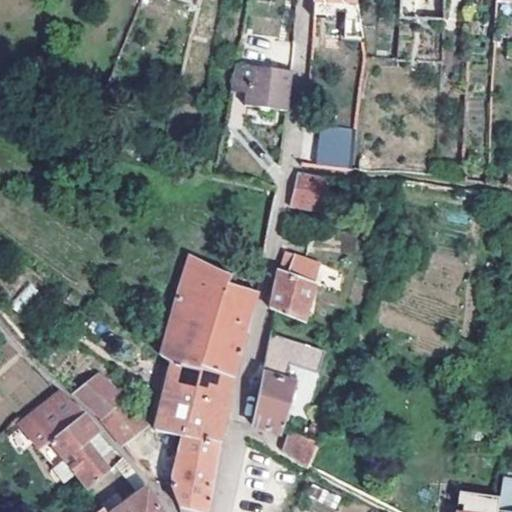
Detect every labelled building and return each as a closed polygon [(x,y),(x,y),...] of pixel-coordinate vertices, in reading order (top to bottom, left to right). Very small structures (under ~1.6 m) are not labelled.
[(315,0),(315,2),(329,3),(337,3),(346,3),(346,39),(363,39),(357,1),(356,0),(315,0)] [(245,105),(260,106),(261,100),(271,101),(271,108),(288,110),(291,79),(292,70),(235,64),(230,91),(247,93),(245,105)] [(315,163),(348,168),(354,130),(320,125),(315,163)] [(323,213),(323,212),(325,176),(298,173),(290,206),(323,213)] [(276,195),(249,189),(245,212),(272,217),(276,195)] [(282,252),(279,270),(288,273),(294,256),(282,252)] [(230,272),(188,256),(156,356),(168,366),(234,377),(246,331),(257,292),(228,281),(230,272)] [(271,309),(275,311),(304,322),(316,283),(312,281),(317,264),(294,256),(288,273),(279,270),(271,309)] [(368,323),(364,338),(380,345),(386,331),(368,323)] [(280,436),(297,386),(285,381),(288,365),(317,371),(322,348),(269,337),(262,373),(251,425),(280,436)] [(162,432),(181,435),(220,443),(225,420),(234,377),(168,366),(154,436),(160,437),(162,432)] [(117,393),(99,376),(75,396),(102,419),(111,430),(124,446),(145,426),(133,410),(124,399),(117,393)] [(37,440),(42,446),(51,439),(83,417),(58,395),(4,437),(18,455),(37,440)] [(288,431),(286,438),(283,449),(308,467),(328,418),(318,414),(307,438),(288,431)] [(107,473),(96,458),(84,442),(89,438),(96,433),(83,417),(51,439),(63,456),(64,455),(65,458),(77,474),(89,491),(90,490),(107,473)] [(181,435),(171,486),(181,511),(207,511),(209,505),(214,476),(220,443),(181,435)] [(84,442),(96,458),(100,455),(89,438),(84,442)] [(77,474),(65,458),(52,467),(64,483),(77,474)] [(122,459),(115,466),(136,491),(144,485),(122,459)] [(499,496),(496,511),(511,511),(511,477),(502,477),(499,496)] [(333,493),(319,485),(315,495),(330,502),(333,493)] [(160,511),(147,488),(115,511),(160,511)] [(462,511),(496,511),(499,496),(458,493),(457,506),(463,507),(462,511)]
